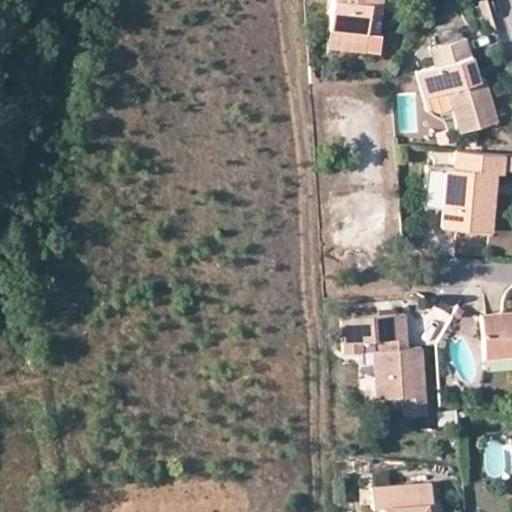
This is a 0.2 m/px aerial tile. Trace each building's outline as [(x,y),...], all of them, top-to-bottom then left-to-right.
[(331,0),(328,30),(366,34),(368,11),(368,3),(374,3),(374,0),(331,0)] [(368,3),(368,11),(379,11),(379,0),(374,0),(374,3),(368,3)] [(366,34),(328,30),(326,46),(364,50),(366,34)] [(463,37),(428,48),(432,65),(414,70),(422,97),(445,91),(457,131),(495,120),(483,78),(476,80),(463,37)] [(503,155),(454,150),(452,169),(444,167),(437,227),(487,232),(494,174),(501,174),(503,155)] [(427,249),(402,246),(402,255),(427,257),(427,249)] [(361,341),(388,340),(405,338),(403,312),(340,318),(343,355),(361,353),(361,341)] [(511,313),(478,317),(482,358),(511,354),(511,313)] [(405,338),(388,340),(389,351),(406,349),(405,338)] [(420,348),(406,349),(389,351),(373,352),(377,398),(404,398),(405,416),(425,413),(420,348)] [(483,372),(511,368),(511,354),(482,358),(483,372)] [(426,482),(370,486),(371,507),(380,507),(379,511),(423,511),(422,502),(428,502),(426,482)]
